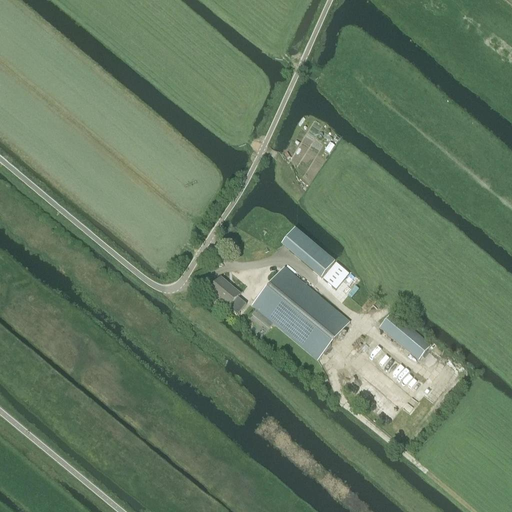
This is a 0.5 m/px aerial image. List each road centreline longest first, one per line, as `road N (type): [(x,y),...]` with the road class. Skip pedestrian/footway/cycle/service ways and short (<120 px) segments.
road 1 (unclassified): [(0,160),(145,280),(174,288),(247,180),(327,0)]
road 2 (track): [(473,511),(339,392),(337,358),(361,325)]
road 3 (track): [(338,232),(300,197),(276,156),(230,126)]
